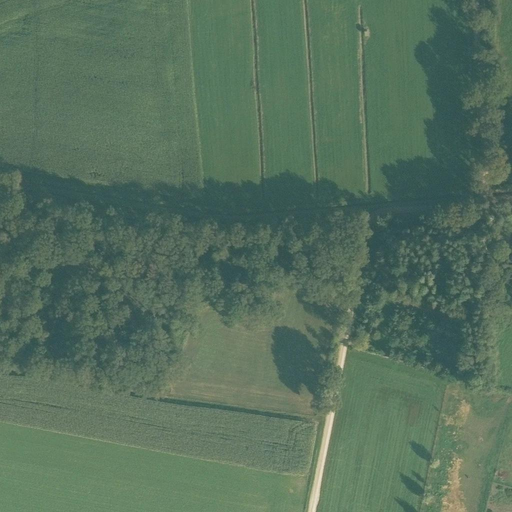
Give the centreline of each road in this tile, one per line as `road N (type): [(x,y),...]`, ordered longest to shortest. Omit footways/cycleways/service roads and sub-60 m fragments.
road 1 (track): [(511,192),(250,215),(0,176)]
road 2 (track): [(371,208),(310,511)]
road 3 (track): [(471,0),(477,195)]
